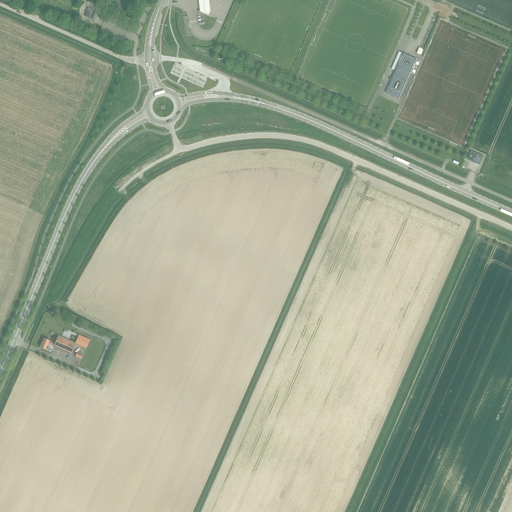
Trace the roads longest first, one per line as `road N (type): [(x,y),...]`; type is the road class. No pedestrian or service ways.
road 1 (unclassified): [(511,228),(309,141),(238,136),(179,150),(170,122)]
road 2 (secondary): [(511,213),(293,113),(221,95)]
road 3 (secondary): [(0,371),(78,187),(122,131)]
road 4 (unclassified): [(353,131),(511,201)]
road 5 (unclassified): [(136,61),(0,4)]
